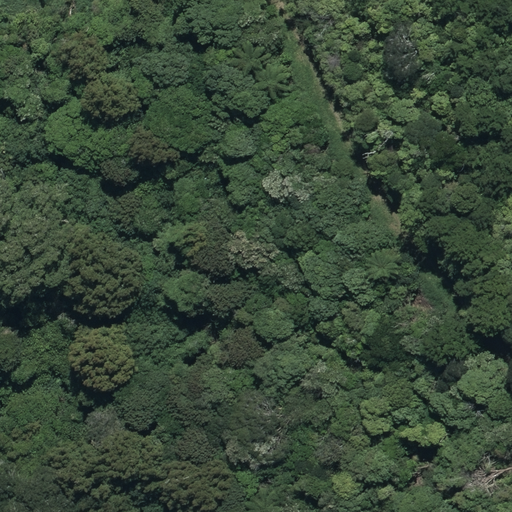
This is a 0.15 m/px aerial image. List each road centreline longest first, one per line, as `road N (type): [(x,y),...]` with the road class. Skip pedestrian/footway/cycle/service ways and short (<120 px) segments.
road 1 (track): [(441,511),(382,456),(326,434),(339,378),(295,404),(222,334),(130,312),(30,308),(0,338)]
road 2 (track): [(0,452),(25,442),(99,499),(101,511)]
